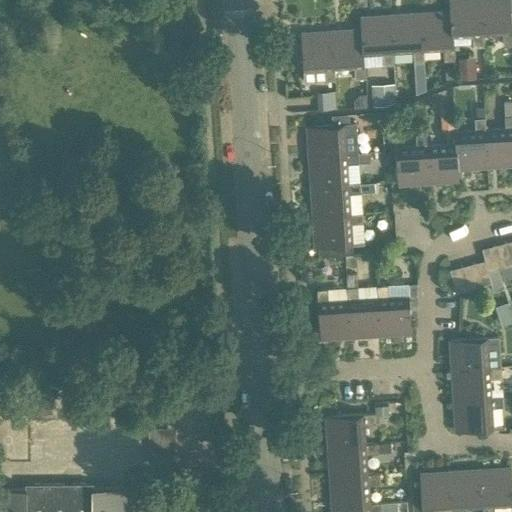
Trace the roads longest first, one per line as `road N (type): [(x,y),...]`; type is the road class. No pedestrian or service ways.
road 1 (residential): [(261,376),(236,0)]
road 2 (residential): [(424,367),(433,251),(511,221)]
road 3 (residential): [(261,376),(424,367)]
road 4 (residential): [(424,367),(441,444),(511,442)]
road 5 (residential): [(270,511),(261,376)]
